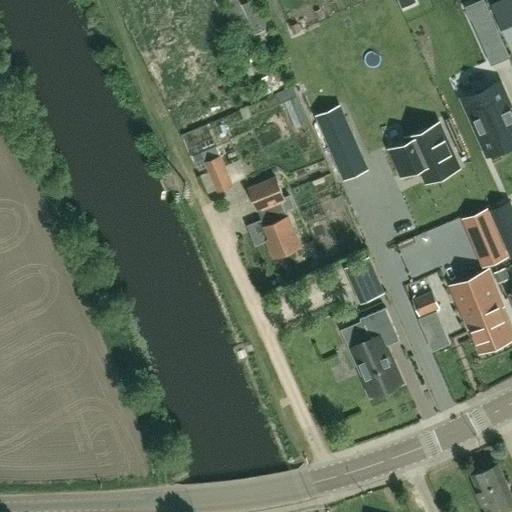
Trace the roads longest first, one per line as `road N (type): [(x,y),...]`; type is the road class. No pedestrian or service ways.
road 1 (tertiary): [(167,502),(315,484),(408,453),(511,403)]
road 2 (track): [(331,479),(202,207)]
road 3 (track): [(106,0),(202,207)]
road 4 (tertiary): [(167,502),(0,508)]
